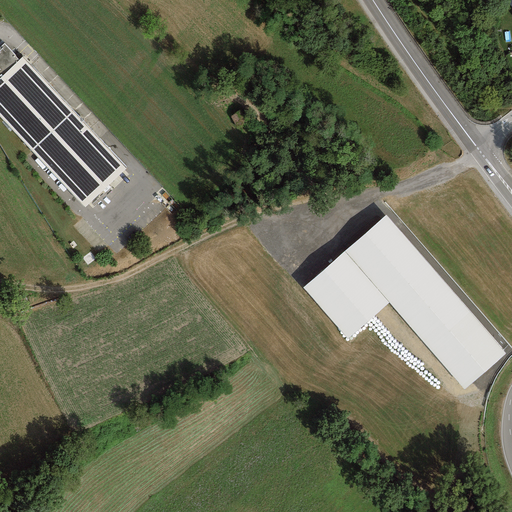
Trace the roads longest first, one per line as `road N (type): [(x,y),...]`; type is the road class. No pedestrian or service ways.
road 1 (track): [(0,284),(78,285),(127,273),(298,204),(378,200),(417,188),(481,150)]
road 2 (secondary): [(372,0),(481,150)]
